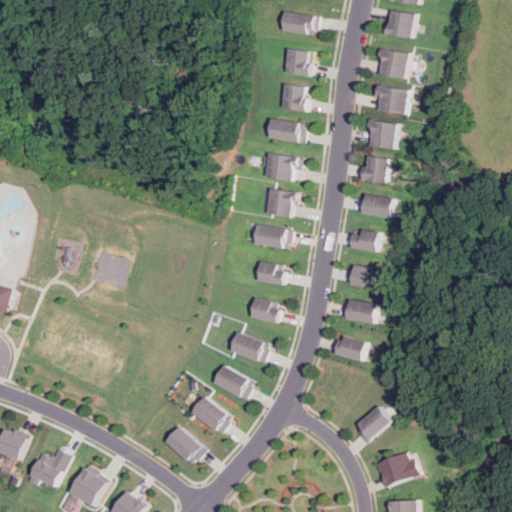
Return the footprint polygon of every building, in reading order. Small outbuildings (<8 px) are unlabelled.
[(415,39),(419,14),(395,10),(391,35),(415,39)] [(292,31),(325,35),(328,16),(295,13),(292,31)] [(384,75),(408,80),(414,54),(390,48),(384,75)] [(317,77),(321,52),(297,49),(294,73),(317,77)] [(287,108),(311,112),(315,87),(291,83),(287,108)] [(410,115),(415,91),(384,85),(379,109),(410,115)] [(307,143),(310,124),(274,118),(271,138),(307,143)] [(397,149),(402,124),(376,119),(372,145),(397,149)] [(293,182),(295,169),(302,170),(304,157),(271,152),(267,178),(293,182)] [(367,181),(390,183),(393,158),(370,156),(367,181)] [(295,217),(298,192),(270,188),(267,213),(295,217)] [(362,193),(359,213),(391,218),(394,200),(362,193)] [(291,247),(292,227),(255,226),(254,245),(291,247)] [(353,245),(379,251),(383,232),(357,227),(353,245)] [(256,281),(283,282),(284,264),(257,262),(256,281)] [(351,264),(347,284),(379,291),(383,271),(351,264)] [(0,280),(0,310),(7,312),(14,284),(0,280)] [(255,296),(249,318),(277,325),(280,310),(273,308),(275,302),(255,296)] [(344,315),(376,323),(381,304),(349,296),(344,315)] [(268,343),(235,330),(228,349),(261,362),(268,343)] [(334,352),(362,360),(368,341),(340,333),(334,352)] [(243,398),(253,381),(220,363),(211,381),(243,398)] [(202,396),(188,415),(215,434),(228,415),(202,396)] [(355,424),(368,441),(394,421),(382,405),(355,424)] [(178,426),(162,443),(186,466),(203,448),(178,426)] [(0,450),(21,459),(30,437),(7,428),(0,445),(0,450)] [(40,479),(58,486),(71,453),(58,448),(55,456),(42,451),(31,481),(39,484),(40,479)] [(425,474),(420,457),(414,459),(411,451),(380,460),(388,486),(425,474)] [(109,478),(87,465),(72,492),(94,504),(109,478)] [(112,511),(142,511),(148,504),(128,490),(112,511)] [(423,511),(423,499),(391,499),(391,511),(423,511)]
